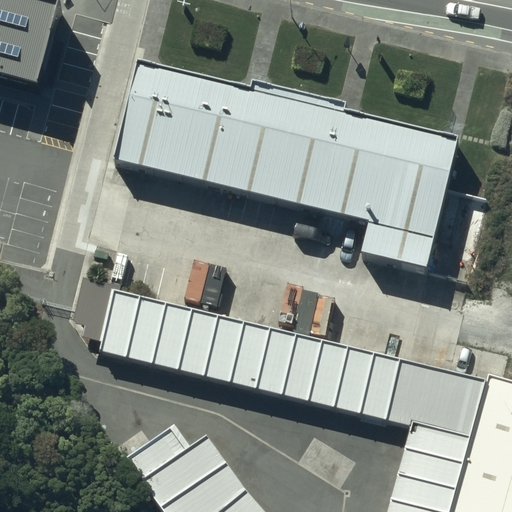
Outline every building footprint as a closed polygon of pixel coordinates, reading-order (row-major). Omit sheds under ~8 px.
[(0,118),(75,137),(93,53),(0,28),(0,118)] [(358,255),(420,270),(452,131),(130,56),(105,160),(366,221),(358,255)] [(511,76),(502,109),(511,111),(511,76)] [(216,268),(181,260),(175,300),(207,307),(216,268)] [(443,511),(477,378),(98,281),(80,340),(399,418),(377,511),(443,511)] [(511,511),(511,377),(479,369),(477,378),(443,511),(511,511)] [(138,417),(108,440),(159,511),(270,511),(203,429),(187,436),(174,419),(151,435),(138,417)]
